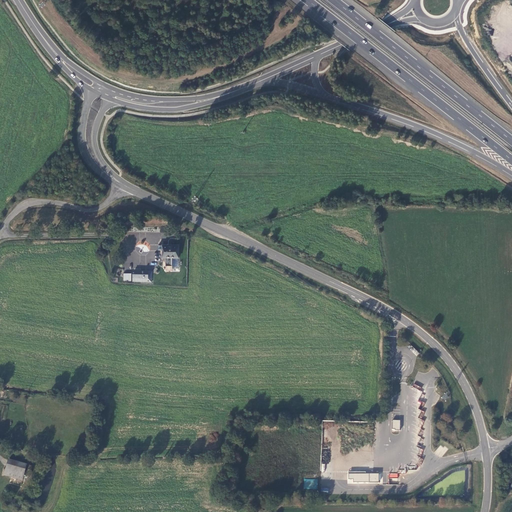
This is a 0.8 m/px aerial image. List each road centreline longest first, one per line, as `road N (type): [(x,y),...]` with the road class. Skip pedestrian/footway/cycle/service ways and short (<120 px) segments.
road 1 (secondary): [(123,185),(396,315),(451,366),(485,448)]
road 2 (trunk): [(307,0),(511,161)]
road 3 (trunk): [(511,141),(333,0)]
road 4 (trunk): [(323,94),(418,126),(511,174)]
road 5 (secondary): [(111,94),(182,103),(259,80)]
road 6 (unclassified): [(123,185),(89,210),(29,204),(0,232)]
